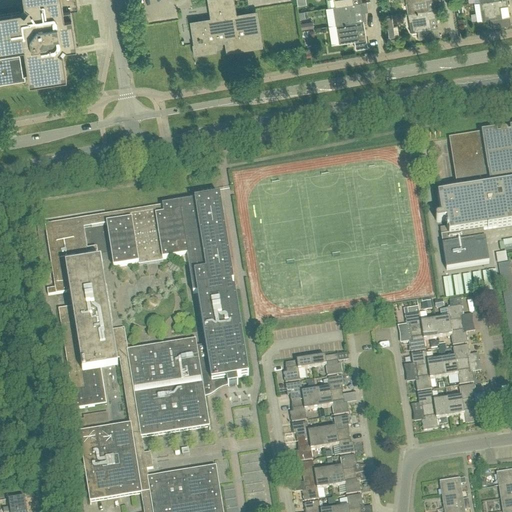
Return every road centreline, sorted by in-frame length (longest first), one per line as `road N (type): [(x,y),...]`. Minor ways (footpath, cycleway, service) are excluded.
road 1 (tertiary): [(511,54),(130,118)]
road 2 (tertiary): [(134,145),(511,73)]
road 3 (residential): [(289,511),(266,357),(274,346),(340,335)]
road 4 (residential): [(375,511),(351,342)]
road 5 (tertiary): [(0,171),(134,145)]
road 6 (tertiary): [(130,118),(0,144)]
road 7 (residential): [(504,441),(482,315)]
road 8 (residential): [(414,456),(394,336)]
